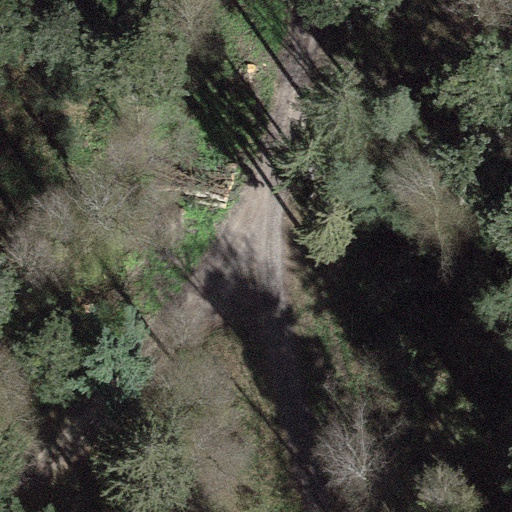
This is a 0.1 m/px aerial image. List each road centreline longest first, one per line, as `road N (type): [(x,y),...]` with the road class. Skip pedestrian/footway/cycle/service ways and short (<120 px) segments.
road 1 (track): [(342,511),(302,359),(250,279),(165,338),(0,502)]
road 2 (track): [(295,0),(250,279)]
